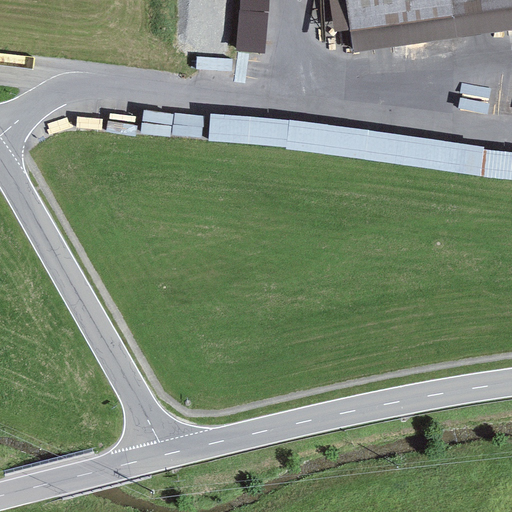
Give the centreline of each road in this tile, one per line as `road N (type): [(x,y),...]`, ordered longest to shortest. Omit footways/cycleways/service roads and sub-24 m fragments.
road 1 (secondary): [(511,382),(168,453)]
road 2 (tertiary): [(168,453),(0,161)]
road 3 (secondary): [(168,453),(0,496)]
